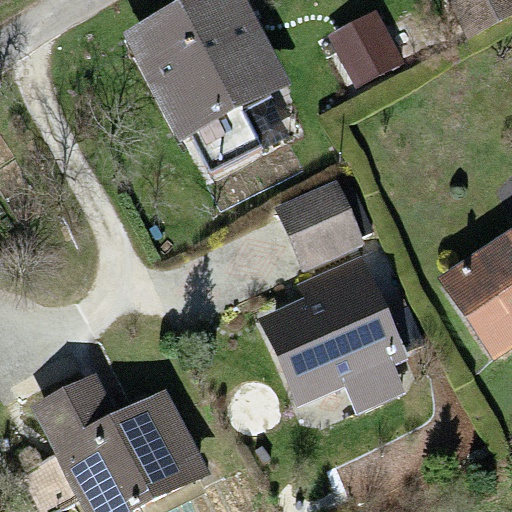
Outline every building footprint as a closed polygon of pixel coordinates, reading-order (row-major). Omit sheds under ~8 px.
[(244,0),(157,0),(132,15),(190,113),(280,60),(244,0)] [(511,0),(450,0),(468,32),(511,9),(511,0)] [(378,12),(331,32),(354,85),(401,64),(378,12)] [(396,374),(332,206),(286,223),(318,306),(270,324),(303,410),(396,374)] [(511,251),(441,292),(471,344),(511,320),(511,251)] [(92,350),(36,378),(94,492),(194,441),(159,373),(115,395),(92,350)]
